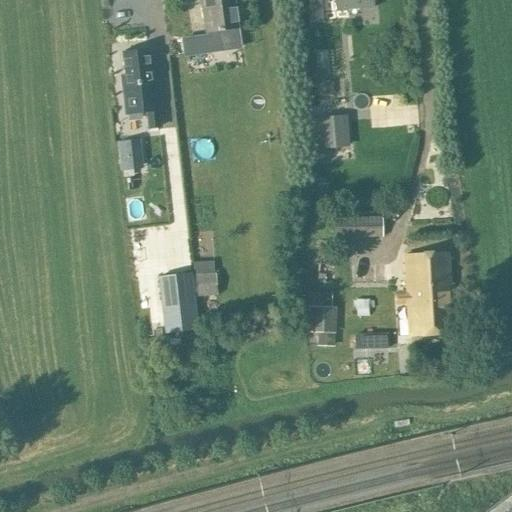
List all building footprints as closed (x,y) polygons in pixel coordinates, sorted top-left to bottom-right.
[(182,41),(185,56),(220,51),(218,31),(237,28),(233,0),(203,0),(205,8),(201,8),(205,35),(206,34),(207,37),(182,41)] [(372,0),(334,0),(336,12),(361,9),(361,7),(371,6),(372,8),(373,8),(372,0)] [(126,114),(147,112),(149,129),(159,128),(154,82),(151,83),(147,51),(123,53),(127,96),(124,96),(126,114)] [(324,148),(344,147),(342,117),(321,118),(324,148)] [(126,141),(120,142),(116,142),(120,172),(124,171),(143,169),(139,139),(126,141)] [(350,218),(350,238),(382,238),(382,218),(350,218)] [(447,253),(404,256),(408,336),(456,333),(452,283),(450,283),(447,253)] [(214,274),(162,278),(163,299),(215,296),(214,274)] [(310,307),(309,332),(329,333),(331,308),(310,307)] [(316,346),(329,346),(329,334),(317,333),(316,346)]
